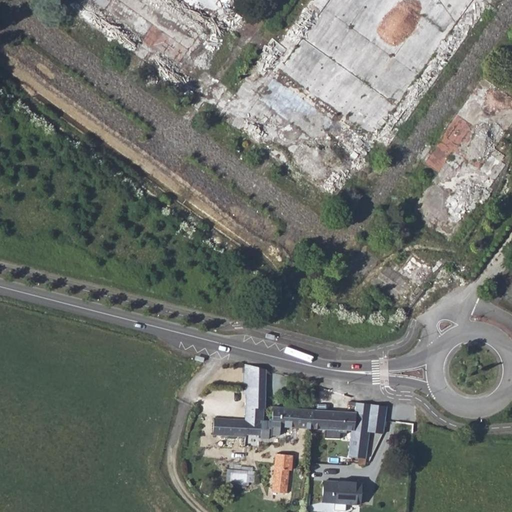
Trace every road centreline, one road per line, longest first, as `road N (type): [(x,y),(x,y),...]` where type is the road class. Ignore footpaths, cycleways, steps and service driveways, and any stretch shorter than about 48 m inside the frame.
road 1 (secondary): [(334,371),(0,287)]
road 2 (track): [(232,347),(186,405),(172,457),(180,487),(202,511)]
